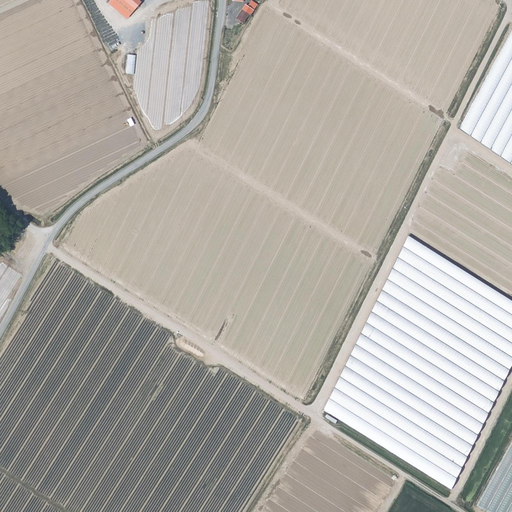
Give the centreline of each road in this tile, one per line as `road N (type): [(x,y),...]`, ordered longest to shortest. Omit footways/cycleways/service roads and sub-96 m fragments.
road 1 (track): [(48,245),(458,511)]
road 2 (track): [(507,4),(306,409)]
road 3 (unclassified): [(0,334),(77,204),(193,124),(210,89),(221,0)]
